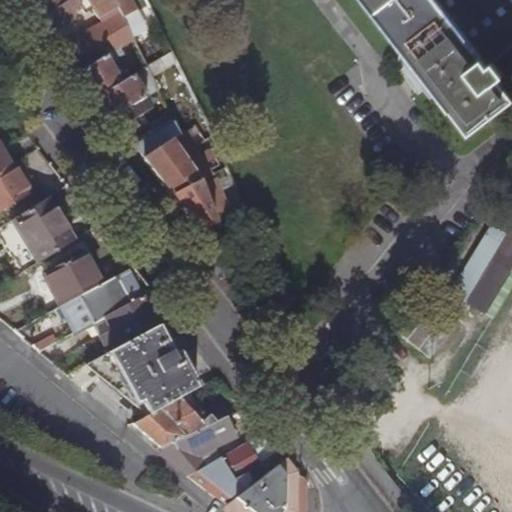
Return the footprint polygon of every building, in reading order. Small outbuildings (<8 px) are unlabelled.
[(16,0),(37,23),(77,0),(16,0)] [(77,0),(37,23),(48,38),(66,28),(64,25),(85,13),(89,20),(94,17),(98,24),(114,14),(107,0),(77,0)] [(136,15),(128,0),(107,0),(114,14),(121,24),(132,18),(136,15)] [(511,0),(361,0),(468,139),(511,104),(511,102),(488,71),(511,52),(511,0)] [(122,88),(134,80),(116,54),(131,45),(121,24),(114,14),(98,24),(100,28),(64,50),(61,47),(57,50),(78,76),(102,62),(122,88)] [(131,45),(132,46),(144,40),(132,18),(121,24),(131,45)] [(173,125),(148,72),(146,72),(134,80),(122,88),(102,62),(78,76),(128,142),(142,134),(135,124),(129,114),(148,101),(154,111),(156,113),(159,111),(165,120),(156,126),(161,133),(173,125)] [(135,124),(154,111),(148,101),(129,114),(135,124)] [(243,214),(238,202),(225,208),(217,188),(211,178),(204,182),(201,179),(208,175),(198,157),(184,167),(179,159),(194,149),(186,134),(179,139),(173,125),(161,133),(133,148),(200,234),(243,214)] [(184,167),(198,157),(194,149),(179,159),(184,167)] [(0,174),(10,168),(0,151),(0,174)] [(13,167),(10,168),(0,174),(0,216),(32,198),(13,167)] [(48,202),(13,224),(38,267),(74,245),(48,202)] [(468,307),(511,231),(511,213),(503,209),(452,300),(468,307)] [(511,279),(511,231),(468,307),(490,320),(511,279)] [(41,278),(59,311),(99,289),(81,255),(41,278)] [(99,289),(59,311),(73,337),(91,328),(139,301),(151,295),(132,271),(99,289)] [(425,350),(451,315),(427,296),(399,330),(425,350)] [(158,329),(139,301),(91,328),(106,357),(153,332),(158,329)] [(153,332),(106,357),(85,369),(99,382),(98,384),(118,403),(122,400),(133,411),(139,407),(146,421),(179,403),(189,397),(198,392),(193,386),(196,385),(178,360),(171,363),(153,332)] [(335,404),(345,390),(334,383),(326,394),(335,404)] [(214,427),(189,397),(179,403),(205,433),(214,427)] [(179,403),(146,421),(132,429),(161,454),(205,433),(179,403)] [(233,436),(226,422),(214,427),(205,433),(161,454),(157,456),(187,480),(201,473),(194,462),(239,440),(237,434),(233,436)] [(201,473),(187,480),(224,510),(255,486),(246,474),(258,465),(246,446),(201,473)] [(292,511),(293,476),(284,465),(255,486),(224,510),(227,511),(292,511)]
